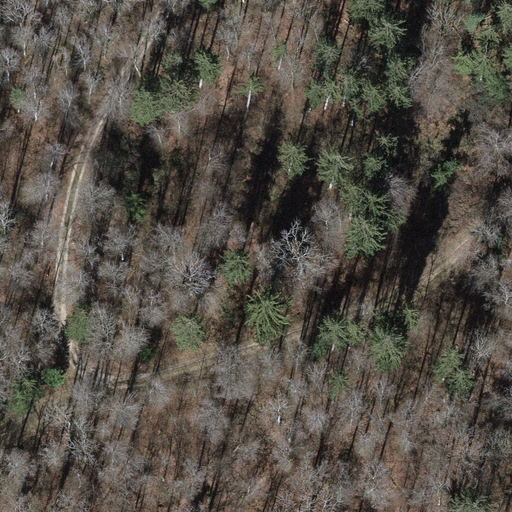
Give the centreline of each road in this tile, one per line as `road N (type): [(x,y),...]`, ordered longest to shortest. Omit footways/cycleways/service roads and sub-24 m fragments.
road 1 (track): [(0,454),(54,412),(71,201),(95,129),(175,0)]
road 2 (track): [(511,218),(370,317),(54,412)]
